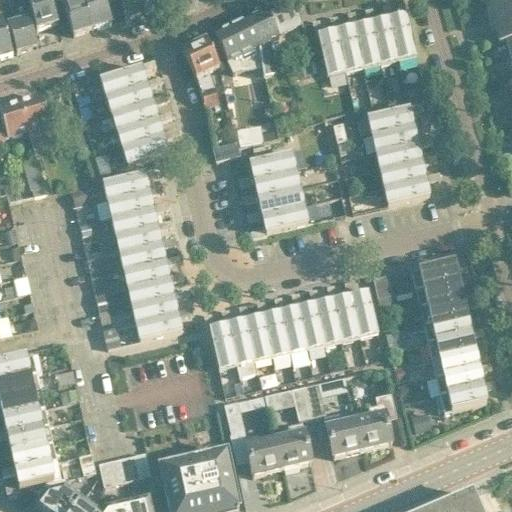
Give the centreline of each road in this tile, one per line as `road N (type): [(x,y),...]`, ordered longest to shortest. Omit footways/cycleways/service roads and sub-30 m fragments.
road 1 (residential): [(492,223),(256,277),(223,272),(207,246),(190,171),(198,150),(160,37)]
road 2 (residential): [(489,211),(429,0)]
road 3 (residential): [(160,37),(0,88)]
road 4 (tertiary): [(360,511),(511,447)]
